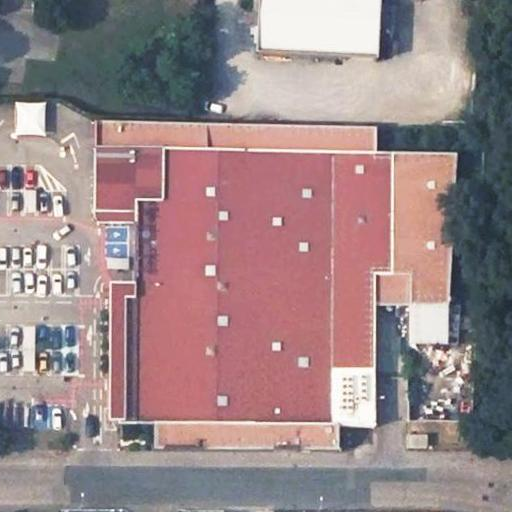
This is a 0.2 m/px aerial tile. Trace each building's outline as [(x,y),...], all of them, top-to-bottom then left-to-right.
[(372,60),(374,0),(252,0),(250,55),(372,60)] [(40,135),(41,104),(12,103),(11,134),(40,135)] [(455,302),(457,150),(377,149),(378,124),(95,120),(94,209),(132,210),(132,222),(131,288),(117,288),(116,353),(115,418),(150,419),(150,444),(333,447),(334,422),(371,422),(373,301),(373,271),(416,271),(416,302),(455,302)] [(28,215),(28,190),(15,190),(15,215),(28,215)] [(99,221),(132,222),(132,210),(94,209),(94,216),(99,221)] [(416,302),(416,271),(373,271),(373,301),(416,302)] [(454,339),(455,302),(416,302),(415,338),(454,339)] [(15,351),(15,373),(27,373),(28,350),(15,351)] [(422,447),(422,434),(401,434),(401,447),(422,447)]
